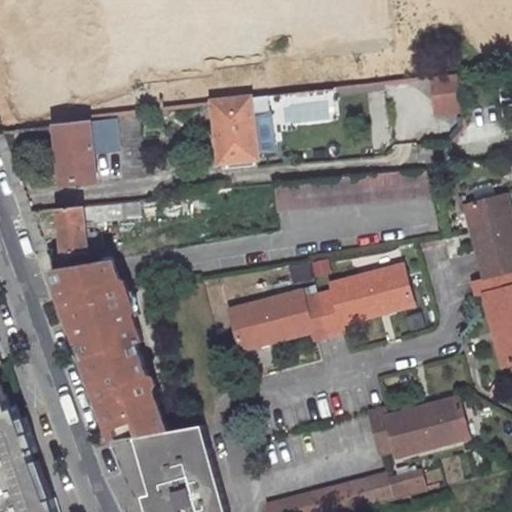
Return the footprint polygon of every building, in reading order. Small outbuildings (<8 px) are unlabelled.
[(154,72),(165,72),(162,32),(87,37),(91,95),(155,91),(154,72)] [(436,115),(463,113),(459,76),(432,78),(436,115)] [(252,99),(212,104),(221,166),(258,160),(258,156),(275,154),(271,115),(253,116),(252,99)] [(117,119),(54,128),(63,183),(98,178),(94,154),(122,149),(117,119)] [(275,184),(279,211),(425,194),(419,167),(275,184)] [(186,209),(169,210),(170,237),(156,238),(156,244),(226,240),(224,197),(185,199),(186,209)] [(142,199),(60,209),(65,252),(89,250),(87,225),(144,218),(142,199)] [(511,246),(500,201),(459,211),(478,285),(509,277),(511,276),(511,246)] [(62,266),(67,283),(89,279),(91,283),(121,279),(115,258),(62,266)] [(338,337),(335,330),(409,312),(398,270),(325,289),(326,295),(312,298),(324,341),(338,337)] [(478,285),(465,288),(469,304),(476,302),(492,361),(511,355),(511,288),(509,277),(478,285)] [(135,436),(169,433),(155,391),(158,386),(155,378),(153,375),(149,376),(138,344),(144,342),(127,294),(130,288),(127,281),(121,279),(91,283),(89,279),(67,283),(120,438),(135,436)] [(67,283),(61,285),(83,346),(95,379),(113,439),(120,438),(67,283)] [(298,295),(227,314),(237,355),(309,337),(311,345),(324,341),(312,298),(300,301),(298,295)] [(54,511),(14,390),(0,394),(0,511),(54,511)] [(375,409),(362,413),(373,455),(386,452),(388,458),(461,440),(450,399),(378,417),(375,409)] [(231,511),(205,428),(169,433),(135,436),(158,511),(231,511)] [(410,474),(402,476),(408,496),(416,494),(410,474)] [(379,475),(272,502),(273,504),(310,496),(313,511),(348,511),(408,496),(402,476),(380,481),(379,475)] [(272,502),(261,505),(262,511),(313,511),(310,496),(273,504),(272,502)]
